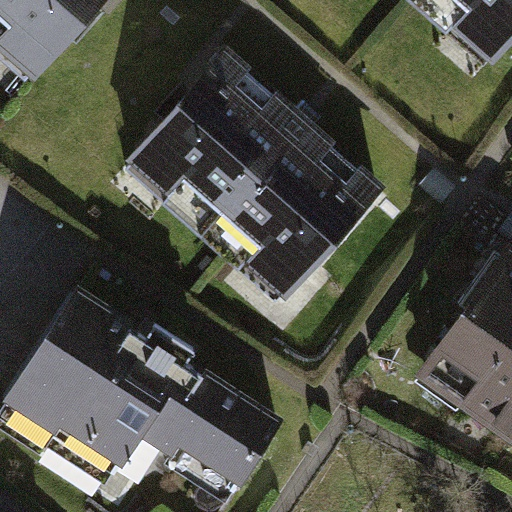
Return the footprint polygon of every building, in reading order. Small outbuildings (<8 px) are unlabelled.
[(88,0),(0,0),(0,42),(27,67),(88,0)] [(511,23),(511,0),(419,0),(484,56),(511,23)] [(391,186),(231,39),(123,157),(283,303),(391,186)] [(511,243),(507,241),(416,370),(511,438),(511,243)] [(279,422),(68,288),(0,394),(0,408),(112,480),(134,445),(227,504),(279,422)]
